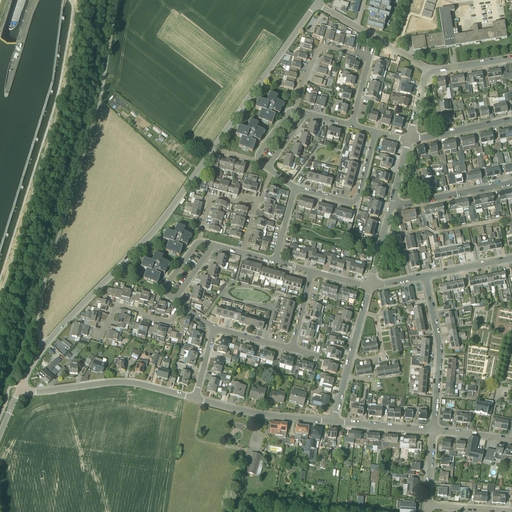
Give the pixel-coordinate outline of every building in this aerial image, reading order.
[(347,3),(335,0),(332,0),(331,6),(339,9),(340,6),(346,7),(347,3)] [(366,27),(367,27),(383,31),(387,17),(384,16),(385,11),(388,12),(391,0),(373,0),(371,7),(374,8),(373,13),(370,12),(366,27)] [(433,11),(435,6),(426,3),(424,8),(433,11)] [(444,46),(445,48),(448,48),(455,47),(455,48),(459,47),(459,46),(475,43),(475,45),(479,44),(479,43),(495,40),(495,42),(499,41),(499,39),(507,38),(504,22),(492,24),(493,30),(478,32),(477,26),(472,27),(473,33),(458,36),(457,30),(457,29),(456,23),(451,24),(449,13),(454,12),(453,8),(439,10),(441,26),(443,25),(445,33),(428,35),(429,37),(425,38),(424,36),(416,37),(415,34),(416,37),(408,39),(409,43),(412,43),(413,51),(422,50),(422,53),(423,53),(422,50),(426,49),(426,48),(436,46),(436,47),(444,46)] [(431,19),(433,13),(423,10),(421,16),(431,19)] [(323,38),(326,26),(321,25),(320,28),(315,27),(313,35),(317,36),(317,37),(323,39),(323,38)] [(331,28),(326,26),(323,38),(327,40),(327,41),(333,42),(335,34),(336,30),(331,28)] [(342,45),(345,34),(346,33),(345,33),(342,32),(340,32),(340,35),(335,34),(333,42),(337,43),(337,44),(342,45)] [(345,34),(342,45),(347,46),(347,47),(352,49),(356,37),(350,35),(345,34)] [(299,48),(300,48),(307,50),(311,51),(312,48),(311,48),(313,41),(305,39),(304,44),(300,43),(299,48)] [(295,54),(294,58),(302,60),(306,61),(307,57),(305,57),(307,50),(300,48),(298,53),(295,52),(295,54)] [(320,64),(328,66),(333,67),(335,62),(332,61),(333,56),(325,54),(324,59),(323,58),(322,60),(321,60),(320,64)] [(356,59),(350,58),(348,57),(346,64),(350,65),(349,69),(357,71),(359,64),(355,63),(356,59)] [(289,61),(289,63),(282,61),(281,64),(288,66),(288,67),(289,67),(298,69),(300,70),(301,66),(300,66),(302,60),(294,58),(292,62),(289,61)] [(375,69),(383,71),(384,68),(387,69),(389,62),(382,60),(383,60),(382,63),(377,62),(375,69)] [(328,66),(320,64),(319,68),(318,68),(318,70),(317,70),(316,73),(324,75),(329,77),(330,72),(327,71),(328,66)] [(285,71),(284,73),(284,76),(287,77),(295,79),(296,80),(297,76),(296,76),(298,69),(289,67),(288,72),(285,71)] [(376,80),(383,82),(384,78),(382,77),(383,71),(375,69),(373,76),(377,77),(376,80)] [(495,81),(501,80),(500,69),(499,69),(499,70),(493,71),(495,78),(495,81)] [(402,70),(401,74),(400,81),(402,82),(409,83),(410,80),(409,79),(411,72),(402,70)] [(489,82),(495,81),(495,78),(493,71),(487,72),(487,71),(488,79),(485,79),(487,88),(490,87),(489,85),(489,82)] [(343,83),(346,84),(345,84),(353,86),(355,79),(349,77),(350,73),(344,72),(342,77),(344,78),(343,83)] [(475,74),(476,81),(477,84),(483,83),(484,88),(487,88),(485,79),(482,80),(481,72),(481,73),(475,74)] [(323,80),(324,75),(316,73),(315,78),(314,77),(313,79),(312,79),(311,83),(324,86),(326,81),(323,80)] [(470,85),(471,85),(477,84),(476,81),(475,74),(469,75),(469,74),(468,74),(470,85)] [(457,77),(458,84),(458,88),(459,88),(458,87),(465,86),(465,91),(468,91),(467,85),(467,82),(464,83),(463,75),(463,76),(457,77)] [(295,79),(287,77),(286,82),(282,81),(281,86),(293,90),(294,86),(293,86),(295,79)] [(458,88),(458,84),(457,77),(451,78),(450,77),(452,88),(449,88),(451,99),(454,98),(452,89),(458,88)] [(449,88),(446,89),(445,88),(446,88),(444,79),(442,79),(437,80),(438,88),(442,88),(442,92),(446,92),(447,99),(451,99),(449,88)] [(369,90),(378,92),(381,93),(382,86),(383,83),(383,82),(376,80),(375,83),(371,83),(369,90)] [(409,83),(402,82),(401,85),(402,85),(400,92),(410,95),(412,87),(408,86),(409,83)] [(348,88),(341,86),(339,94),(343,95),(342,99),(349,101),(351,93),(347,92),(348,88)] [(372,98),(371,101),(378,103),(380,96),(377,95),(378,92),(369,90),(368,97),(372,98)] [(316,96),(317,93),(314,92),(312,92),(311,95),(306,94),(304,102),(308,103),(308,104),(314,105),(314,104),(316,96)] [(283,104),(276,101),(278,97),(270,94),(267,103),(259,100),(255,109),(261,111),(259,120),(272,125),(275,116),(274,116),(275,113),(279,114),(283,104)] [(321,98),(316,96),(314,104),(319,106),(318,107),(324,108),(327,96),(322,94),(321,98)] [(409,100),(402,99),(402,96),(396,94),(394,101),(399,102),(399,106),(407,108),(409,100)] [(508,99),(508,96),(507,94),(504,95),(505,101),(499,102),(499,105),(501,114),(507,112),(506,104),(509,104),(509,103),(509,102),(508,99)] [(487,108),(490,107),(488,98),(485,98),(485,103),(483,103),(484,106),(479,107),(479,104),(476,104),(477,109),(478,113),(480,113),(481,118),(489,116),(487,109),(487,108)] [(499,105),(499,102),(499,101),(492,103),(491,98),(488,98),(490,107),(493,106),(495,115),(501,114),(499,105)] [(337,112),(346,114),(348,107),(344,106),(345,103),(338,101),(336,106),(339,106),(337,112)] [(451,106),(448,107),(447,103),(439,104),(441,112),(451,110),(451,106)] [(387,110),(383,109),(381,114),(381,116),(383,116),(381,124),(389,126),(392,113),(386,111),(387,110)] [(476,119),(474,111),(467,113),(468,120),(476,119)] [(378,115),(378,114),(371,112),(369,121),(376,123),(378,115)] [(451,124),(450,119),(455,118),(454,115),(449,116),(441,118),(443,126),(453,123),(451,124)] [(401,129),(404,120),(396,118),(394,127),(401,129)] [(257,128),(258,124),(251,121),(247,130),(239,127),(236,136),(242,138),(239,147),(252,152),(256,143),(255,143),(256,140),(260,142),(264,131),(257,128)] [(308,129),(316,131),(318,125),(310,123),(308,129)] [(327,136),(333,137),(335,129),(329,128),(327,136)] [(315,137),(316,131),(308,129),(307,135),(310,136),(310,135),(315,137)] [(335,129),(333,137),(339,139),(341,131),(335,129)] [(506,139),(504,131),(498,132),(499,139),(497,140),(499,150),(501,149),(500,140),(506,139)] [(310,136),(307,135),(302,133),(300,139),(308,142),(310,136)] [(354,141),(363,143),(364,137),(356,135),(354,141)] [(467,138),(469,147),(475,146),(476,150),(477,154),(480,154),(478,148),(478,144),(474,144),(473,137),(467,138)] [(460,151),(461,158),(464,157),(463,151),(469,150),(469,147),(467,138),(461,139),(463,151),(460,151)] [(308,142),(300,139),(299,146),(302,146),(307,148),(308,142)] [(353,147),(361,149),(363,143),(354,141),(353,147)] [(395,151),(396,149),(397,145),(384,141),(381,152),(394,155),(395,151)] [(302,146),(299,146),(294,144),(292,150),(300,152),(302,146)] [(428,151),(428,153),(429,156),(431,155),(431,156),(437,155),(437,153),(438,153),(436,144),(429,146),(430,151),(428,151)] [(351,153),(359,155),(361,149),(353,147),(351,153)] [(423,158),(425,158),(426,161),(430,160),(429,156),(428,153),(425,154),(423,147),(416,149),(418,157),(422,156),(423,158)] [(358,161),(359,155),(351,153),(350,159),(358,161)] [(393,161),(389,160),(390,157),(381,154),(380,159),(382,160),(382,163),(383,163),(382,167),(390,169),(393,161)] [(499,154),(497,155),(496,155),(498,164),(491,165),(491,167),(493,177),(500,175),(498,165),(501,165),(499,154)] [(295,158),(290,156),(286,155),(284,161),(292,163),(295,164),(296,158),(295,158)] [(479,169),(482,169),(480,158),(477,159),(479,169),(472,170),(473,174),(475,181),(481,179),(479,169)] [(480,158),(482,169),(485,168),(487,178),(493,177),(491,167),(485,168),(483,158),(480,158)] [(292,163),(284,161),(282,167),(290,169),(292,163)] [(464,172),(461,162),(459,162),(458,162),(460,172),(453,174),(454,177),(456,184),(462,183),(460,173),(464,172)] [(350,163),(348,169),(356,171),(358,165),(350,163)] [(456,184),(454,177),(453,174),(447,175),(445,165),(444,165),(442,166),(444,176),(447,176),(448,179),(449,186),(456,184)] [(348,169),(346,175),(355,177),(356,171),(348,169)] [(423,179),(431,177),(430,170),(421,172),(423,179)] [(377,176),(376,179),(374,184),(382,186),(383,182),(387,183),(389,176),(382,174),(382,172),(376,171),(375,175),(377,176)] [(313,182),(315,174),(309,172),(307,181),(313,182)] [(242,189),(243,189),(249,191),(253,175),(249,174),(247,182),(241,180),(240,186),(240,187),(243,188),(242,189)] [(315,174),(313,182),(319,184),(321,176),(315,174)] [(473,174),(466,175),(468,182),(475,181),(473,174)] [(249,191),(256,193),(256,192),(259,193),(261,186),(256,184),(258,177),(253,175),(249,191)] [(346,175),(345,181),(353,183),(355,177),(346,175)] [(321,176),(319,184),(325,185),(327,177),(321,176)] [(327,177),(325,185),(331,187),(333,179),(327,177)] [(197,185),(201,186),(200,190),(207,192),(208,188),(207,188),(209,184),(208,184),(198,181),(197,185)] [(353,183),(345,181),(343,187),(351,189),(353,183)] [(425,190),(437,188),(436,181),(424,183),(425,190)] [(382,186),(374,184),(373,183),(372,185),(371,191),(376,192),(375,196),(383,198),(385,190),(381,189),(382,186)] [(269,194),(270,195),(269,197),(276,199),(278,194),(285,196),(286,191),(271,187),(269,194)] [(499,215),(499,212),(497,205),(494,206),(492,195),(486,197),(487,204),(488,208),(494,207),(495,212),(494,213),(495,216),(499,215)] [(275,205),(276,201),(278,202),(279,200),(276,199),(269,197),(268,201),(267,200),(266,207),(281,212),(282,207),(275,205)] [(304,209),(307,200),(300,198),(297,207),(304,209)] [(473,199),(475,209),(476,211),(482,209),(481,205),(480,198),(473,199)] [(195,199),(193,204),(186,202),(185,207),(200,211),(202,207),(202,204),(201,204),(202,201),(195,199)] [(307,200),(304,209),(311,210),(314,202),(307,200)] [(382,204),(374,202),(372,209),(380,211),(382,204)] [(447,215),(449,221),(452,220),(451,215),(457,214),(456,210),(455,203),(448,204),(450,214),(447,215)] [(317,212),(324,214),(326,206),(319,204),(317,212)] [(442,219),(441,214),(444,213),(442,205),(436,206),(436,205),(436,206),(437,214),(439,220),(442,219)] [(333,207),(326,206),(324,214),(331,215),(333,207)] [(197,221),(198,217),(199,218),(200,211),(185,207),(184,211),(191,213),(190,219),(197,221)] [(274,220),(275,214),(280,216),(280,215),(281,212),(266,207),(264,214),(265,214),(264,217),(274,220)] [(421,214),(423,223),(424,226),(427,226),(425,219),(432,218),(431,215),(430,208),(423,209),(424,213),(421,214)] [(338,209),(336,217),(343,219),(345,211),(338,209)] [(380,211),(372,209),(370,216),(378,218),(380,211)] [(345,211),(343,219),(350,221),(352,213),(345,211)] [(415,211),(408,212),(410,222),(417,220),(418,229),(421,228),(419,218),(416,219),(415,211)] [(404,223),(410,222),(408,212),(401,213),(403,221),(400,222),(402,232),(406,231),(404,223)] [(366,221),(364,227),(366,228),(375,230),(376,223),(368,221),(369,219),(367,219),(367,218),(361,217),(357,215),(356,220),(360,221),(361,220),(365,221),(366,221)] [(258,219),(257,223),(257,226),(257,229),(264,231),(265,226),(273,227),(274,223),(258,219)] [(183,244),(187,246),(191,235),(184,233),(185,228),(178,225),(174,235),(166,232),(163,240),(169,243),(165,251),(179,256),(183,248),(182,247),(183,244)] [(357,232),(356,236),(362,237),(363,234),(365,234),(364,235),(373,237),(375,230),(366,228),(364,227),(363,227),(361,233),(357,232)] [(493,239),(492,235),(491,228),(486,229),(487,236),(490,235),(491,239),(487,240),(487,241),(489,251),(495,250),(494,243),(493,239)] [(270,239),(265,237),(266,232),(264,231),(257,229),(256,232),(255,232),(254,235),(253,239),(269,243),(270,239)] [(406,245),(415,243),(418,242),(417,236),(422,235),(422,232),(416,233),(416,236),(405,239),(406,245)] [(434,260),(440,259),(439,251),(438,247),(437,243),(436,235),(432,236),(434,244),(435,244),(436,248),(435,248),(436,252),(433,253),(434,260)] [(253,239),(252,243),(251,246),(252,246),(251,249),(258,251),(260,245),(268,247),(269,243),(253,239)] [(407,251),(416,249),(415,246),(419,246),(418,242),(415,243),(406,245),(407,251)] [(290,252),(293,253),(292,257),(299,259),(301,251),(297,250),(298,245),(292,244),(290,252)] [(301,251),(299,259),(305,260),(306,256),(309,257),(311,249),(305,247),(304,252),(301,251)] [(311,262),(317,264),(319,256),(315,255),(317,250),(311,249),(309,257),(312,258),(311,262)] [(409,257),(410,263),(418,261),(422,260),(421,254),(426,253),(425,250),(419,251),(420,254),(409,257)] [(328,262),(330,254),(324,252),(323,257),(319,256),(317,264),(324,265),(325,261),(328,262)] [(161,272),(165,274),(169,263),(162,261),(163,256),(156,253),(152,263),(144,260),(141,268),(147,271),(144,279),(157,284),(161,276),(160,275),(161,272)] [(329,267),(336,269),(338,261),(335,260),(336,255),(330,254),(328,262),(331,263),(329,267)] [(217,261),(225,263),(227,257),(218,255),(217,261)] [(344,267),(347,267),(349,259),(343,258),(342,262),(338,261),(336,269),(343,270),(344,267)] [(355,274),(357,266),(354,265),(355,261),(349,259),(347,267),(349,268),(348,272),(355,274)] [(215,267),(218,268),(223,269),(225,263),(217,261),(215,267)] [(247,271),(250,263),(244,262),(241,270),(247,271)] [(253,276),(253,273),(256,265),(250,263),(247,271),(247,275),(253,276)] [(357,266),(355,274),(362,276),(365,263),(362,263),(361,267),(357,266)] [(259,274),(261,268),(262,266),(256,265),(253,273),(259,274)] [(209,272),(217,274),(218,268),(215,267),(210,266),(209,272)] [(265,278),(267,270),(261,268),(259,274),(259,276),(265,278)] [(271,279),(273,271),(267,270),(265,278),(271,279)] [(277,281),(279,273),(273,271),(271,279),(277,281)] [(217,274),(209,272),(207,278),(210,278),(215,280),(217,274)] [(279,273),(277,281),(283,283),(284,277),(285,275),(279,273)] [(201,282),(209,285),(212,286),(213,286),(215,280),(210,278),(207,278),(202,276),(201,282)] [(290,278),(284,277),(283,283),(282,284),(288,286),(290,278)] [(296,280),(290,278),(288,286),(294,288),(296,280)] [(483,287),(482,285),(480,278),(475,279),(476,286),(478,294),(480,294),(479,290),(479,288),(483,287)] [(478,294),(476,286),(475,279),(468,280),(470,288),(473,287),(474,291),(474,295),(475,295),(478,294)] [(302,281),(296,280),(294,288),(300,289),(302,281)] [(209,285),(201,282),(199,289),(202,290),(207,291),(207,290),(210,291),(212,286),(209,285)] [(328,297),(329,294),(331,287),(324,285),(323,288),(321,287),(319,294),(322,294),(322,295),(328,297)] [(447,296),(446,292),(445,285),(439,286),(440,294),(443,293),(444,297),(445,297),(446,301),(448,300),(447,296)] [(123,287),(122,293),(118,292),(116,298),(120,299),(120,300),(125,301),(128,288),(123,287)] [(202,290),(199,289),(194,287),(193,293),(201,295),(202,290)] [(338,300),(340,293),(337,292),(338,288),(337,288),(336,288),(331,287),(329,294),(336,296),(335,299),(338,300)] [(405,296),(413,294),(412,287),(404,289),(405,296)] [(116,298),(118,292),(117,292),(117,290),(107,288),(106,293),(104,292),(102,300),(106,301),(108,296),(116,298)] [(132,289),(128,288),(125,301),(129,302),(129,301),(134,302),(135,296),(131,295),(132,289)] [(142,290),(141,296),(136,295),(135,296),(134,302),(134,301),(139,302),(139,304),(143,305),(146,291),(142,290)] [(341,301),(341,298),(348,300),(350,292),(343,290),(343,293),(340,293),(338,300),(341,301)] [(149,298),(151,292),(146,291),(143,305),(147,306),(148,305),(152,306),(153,306),(153,305),(154,300),(149,298)] [(350,292),(348,300),(355,301),(357,293),(356,293),(350,292)] [(379,294),(380,301),(389,299),(387,292),(379,294)] [(204,296),(201,295),(193,293),(191,299),(202,302),(204,296)] [(403,299),(403,301),(404,304),(398,305),(399,308),(405,307),(404,304),(407,303),(415,301),(413,294),(405,296),(406,299),(403,299)] [(479,304),(475,304),(474,298),(470,299),(471,305),(474,306),(479,306),(479,304)] [(95,303),(101,305),(99,309),(99,310),(100,310),(106,311),(107,306),(108,307),(109,302),(106,301),(102,300),(96,299),(95,303)] [(380,301),(381,304),(382,308),(390,306),(389,299),(380,301)] [(163,301),(160,300),(158,306),(153,305),(153,306),(152,306),(151,311),(156,312),(156,313),(160,314),(163,301)] [(169,309),(170,304),(168,302),(163,301),(160,314),(164,315),(165,314),(170,315),(171,309),(169,309)] [(285,308),(293,310),(295,304),(287,302),(285,308)] [(313,306),(312,311),(323,314),(322,314),(324,307),(323,307),(324,304),(318,302),(317,305),(313,304),(313,306)] [(414,316),(422,314),(420,308),(413,309),(412,306),(406,307),(406,311),(408,311),(409,313),(413,312),(414,316)] [(293,310),(285,308),(282,307),(281,313),(284,314),(292,316),(293,310)] [(84,313),(86,313),(86,316),(99,319),(100,315),(99,315),(100,310),(99,310),(99,309),(93,308),(92,313),(87,312),(86,311),(84,313)] [(221,318),(223,310),(217,308),(215,316),(221,318)] [(118,319),(132,322),(133,318),(127,316),(128,311),(122,310),(121,315),(119,314),(118,319)] [(228,311),(225,310),(223,310),(221,318),(227,319),(229,311),(228,311)] [(235,313),(229,311),(227,319),(233,321),(235,313)] [(323,314),(312,311),(310,318),(313,319),(313,322),(322,324),(321,324),(322,321),(321,320),(323,314)] [(383,312),(383,313),(384,319),(392,318),(391,311),(383,312)] [(342,323),(343,320),(350,322),(352,314),(343,312),(342,317),(336,316),(335,321),(342,323)] [(444,314),(446,320),(453,319),(458,318),(457,312),(444,314)] [(241,314),(235,313),(233,321),(239,322),(241,316),(241,314)] [(292,316),(284,314),(282,319),(290,322),(292,316)] [(407,323),(415,321),(423,320),(422,314),(414,316),(411,316),(411,319),(406,321),(407,323)] [(85,320),(84,325),(89,327),(96,328),(97,323),(98,323),(99,319),(86,316),(85,320)] [(245,326),(247,318),(241,316),(239,322),(239,324),(245,326)] [(183,331),(186,331),(187,332),(188,331),(190,322),(191,319),(186,318),(186,319),(181,318),(180,320),(178,320),(177,323),(181,324),(180,330),(183,331)] [(245,326),(251,327),(253,319),(247,318),(245,326)] [(384,319),(385,323),(385,326),(393,325),(392,318),(384,319)] [(131,326),(132,322),(118,319),(117,323),(119,323),(117,328),(120,329),(127,330),(128,326),(131,326)] [(251,327),(257,329),(259,321),(253,319),(251,327)] [(290,322),(282,319),(281,325),(289,328),(290,322)] [(265,323),(259,321),(257,329),(263,331),(265,323)] [(342,323),(335,321),(334,326),(340,328),(339,333),(346,335),(348,327),(342,326),(342,323)] [(193,323),(190,322),(188,331),(190,331),(189,338),(192,339),(201,341),(203,335),(197,333),(197,331),(192,329),(193,323)] [(322,324),(313,322),(312,324),(308,323),(308,325),(307,330),(314,332),(316,326),(321,327),(322,324)] [(84,325),(75,323),(72,336),(76,337),(76,338),(77,338),(80,338),(81,335),(87,336),(89,327),(84,325)] [(137,337),(138,337),(141,338),(144,325),(140,324),(139,325),(135,323),(133,332),(137,334),(137,337)] [(454,325),(447,326),(448,332),(455,331),(455,328),(459,327),(459,326),(463,325),(463,323),(458,324),(454,325)] [(144,325),(141,338),(145,339),(147,333),(152,335),(153,331),(152,331),(153,328),(148,327),(149,326),(144,325)] [(157,332),(156,338),(160,339),(163,326),(159,325),(158,326),(154,325),(153,328),(152,331),(153,331),(157,332)] [(289,328),(281,325),(279,331),(287,334),(289,328)] [(106,335),(119,338),(120,334),(119,333),(120,329),(117,328),(116,328),(110,326),(108,331),(107,331),(106,335)] [(164,342),(164,340),(166,335),(170,336),(170,338),(172,332),(172,329),(167,328),(168,327),(163,326),(160,339),(160,341),(164,342)] [(424,326),(416,327),(417,331),(409,332),(410,336),(418,336),(418,333),(425,332),(424,326)] [(185,336),(186,331),(183,331),(180,330),(179,334),(172,332),(170,338),(178,340),(177,346),(181,347),(183,335),(185,336)] [(313,339),(314,332),(307,330),(305,337),(308,338),(308,341),(314,343),(314,339),(313,339)] [(390,331),(391,338),(403,336),(402,333),(399,333),(398,330),(390,331)] [(339,336),(331,334),(329,333),(328,340),(329,340),(335,342),(334,346),(343,348),(344,341),(338,339),(339,336)] [(106,340),(105,344),(111,346),(113,341),(118,342),(119,338),(106,335),(105,339),(106,340)] [(403,336),(391,338),(392,346),(401,345),(400,341),(404,340),(403,336)] [(57,339),(53,344),(59,349),(63,343),(57,339)] [(185,344),(184,347),(192,349),(193,346),(199,348),(201,341),(192,339),(191,345),(185,344)] [(220,339),(219,346),(227,348),(229,342),(220,339)] [(369,342),(369,343),(362,344),(363,353),(370,352),(369,342)] [(377,342),(369,343),(369,342),(370,352),(378,351),(377,342)] [(238,350),(238,351),(235,359),(239,360),(240,354),(247,356),(249,347),(243,345),(241,351),(238,350)] [(392,346),(393,350),(393,353),(402,352),(401,345),(392,346)] [(223,354),(222,357),(231,360),(232,356),(229,355),(230,352),(227,352),(227,348),(219,346),(217,352),(223,354)] [(196,361),(198,354),(192,353),(192,349),(184,347),(183,350),(189,352),(187,359),(196,361)] [(255,364),(257,356),(254,355),(256,349),(249,347),(247,356),(253,357),(252,360),(252,363),(255,364)] [(341,354),(337,352),(338,349),(328,347),(326,353),(331,354),(330,359),(339,361),(341,354)] [(141,353),(135,350),(131,358),(136,361),(141,353)] [(257,356),(255,364),(258,365),(260,359),(266,361),(269,352),(262,350),(261,352),(258,351),(257,356)] [(273,363),(271,369),(274,369),(277,361),(273,360),(275,354),(269,352),(266,361),(273,363)] [(151,364),(156,366),(160,355),(155,354),(151,364)] [(94,358),(90,355),(85,363),(89,366),(94,358)] [(288,357),(282,356),(281,356),(280,362),(277,361),(274,369),(278,370),(279,364),(286,366),(288,357)] [(213,365),(222,368),(224,361),(230,363),(231,360),(222,357),(221,361),(215,359),(213,365)] [(294,359),(288,357),(286,366),(292,368),(290,374),(294,375),(295,371),(296,366),(293,365),(294,359)] [(167,360),(167,359),(165,359),(164,358),(161,370),(159,369),(157,378),(162,379),(167,359),(167,360)] [(416,358),(416,361),(412,361),(412,366),(419,366),(419,364),(427,365),(428,359),(420,358),(416,358)] [(54,368),(57,366),(59,363),(55,359),(49,365),(51,367),(46,372),(44,370),(44,371),(43,370),(42,372),(39,376),(44,380),(54,368)] [(89,366),(89,367),(92,368),(91,371),(96,372),(97,370),(103,372),(106,364),(102,363),(103,361),(96,359),(95,359),(94,359),(89,366)] [(170,360),(167,360),(167,359),(162,379),(167,380),(169,372),(167,371),(170,360)] [(178,363),(177,366),(185,369),(186,365),(194,367),(196,361),(187,359),(186,365),(178,363)] [(124,371),(124,360),(115,360),(115,366),(118,366),(118,371),(124,371)] [(138,360),(137,365),(136,372),(143,374),(144,367),(147,367),(148,362),(138,360)] [(297,380),(299,370),(305,371),(307,363),(298,360),(296,366),(295,371),(294,375),(293,379),(297,380)] [(338,367),(333,365),(334,362),(324,360),(322,367),(328,368),(327,371),(326,371),(336,374),(338,367)] [(78,374),(78,367),(73,367),(74,363),(70,363),(69,364),(69,367),(70,367),(70,374),(78,374)] [(314,364),(307,363),(305,371),(312,373),(311,374),(314,375),(316,369),(313,368),(314,364)] [(217,377),(225,379),(226,376),(221,374),(222,368),(213,365),(212,372),(218,374),(217,377)] [(364,375),(363,365),(363,367),(355,368),(357,376),(364,375)] [(363,365),(364,375),(372,373),(370,365),(363,367),(363,365)] [(392,375),(391,367),(391,365),(390,365),(391,367),(384,368),(383,366),(383,368),(385,376),(392,375)] [(185,369),(177,366),(176,369),(182,371),(180,378),(189,380),(191,373),(184,372),(185,369)] [(398,366),(391,367),(392,375),(400,374),(398,366)] [(53,378),(58,372),(54,368),(44,380),(48,384),(53,378)] [(377,378),(385,376),(383,368),(376,369),(377,378)] [(322,387),(331,390),(332,387),(334,380),(328,378),(328,375),(322,374),(321,379),(324,380),(322,387)] [(225,382),(225,379),(217,377),(216,380),(210,378),(208,385),(217,388),(219,381),(225,382)] [(187,386),(189,380),(180,378),(178,384),(187,386)] [(231,386),(232,384),(230,383),(228,390),(230,391),(229,395),(236,396),(236,395),(243,397),(245,388),(238,386),(239,384),(233,382),(231,386)] [(208,385),(207,391),(215,394),(217,388),(208,385)] [(257,389),(252,387),(249,398),(256,400),(257,399),(263,400),(265,391),(257,389)] [(303,407),(306,394),(292,390),(290,401),(296,403),(297,402),(299,403),(298,405),(303,407)] [(283,404),(285,394),(279,392),(278,394),(272,393),(272,391),(269,401),(276,403),(276,402),(283,404)] [(358,403),(355,403),(357,396),(351,395),(350,402),(352,403),(352,406),(350,414),(357,415),(358,403)] [(320,399),(314,398),(311,406),(319,408),(319,407),(322,407),(322,408),(326,409),(329,397),(322,396),(321,399),(320,399)] [(385,406),(388,407),(387,418),(394,419),(394,410),(395,405),(389,405),(389,396),(386,396),(386,400),(385,406)] [(358,403),(357,415),(363,416),(364,408),(365,402),(362,401),(362,404),(358,403)] [(489,402),(489,406),(484,405),(484,402),(482,402),(481,404),(476,403),(474,413),(490,416),(491,411),(492,406),(493,404),(493,402),(489,402)] [(413,405),(412,407),(412,411),(406,410),(405,419),(412,419),(413,416),(416,417),(416,409),(416,407),(417,405),(413,405)] [(416,407),(416,409),(416,417),(419,417),(418,420),(426,420),(427,412),(427,408),(416,407)] [(450,409),(450,413),(443,412),(443,413),(443,415),(442,421),(450,422),(450,417),(453,417),(454,409),(450,409)] [(463,415),(458,414),(459,410),(454,409),(453,417),(456,418),(456,422),(463,423),(463,415)] [(469,411),(469,415),(463,415),(463,423),(470,424),(470,418),(473,419),(474,412),(469,411)] [(500,430),(503,418),(493,416),(492,423),(495,424),(494,428),(500,430)] [(511,422),(511,419),(503,418),(500,430),(507,431),(508,426),(511,427),(511,422)] [(271,422),(270,430),(270,434),(283,436),(282,438),(282,444),(285,445),(285,444),(287,424),(286,424),(284,424),(282,424),(271,422)] [(300,443),(301,440),(302,426),(296,425),(295,437),(294,438),(290,437),(290,438),(286,438),(287,424),(285,444),(290,444),(290,443),(294,444),(294,440),(298,440),(298,442),(300,443)] [(311,440),(307,440),(309,427),(302,426),(301,440),(300,443),(301,440),(307,441),(306,446),(305,446),(304,450),(306,452),(309,453),(311,440)] [(315,449),(316,442),(314,442),(314,440),(315,440),(315,438),(317,438),(316,441),(320,441),(321,430),(312,428),(311,437),(311,440),(309,453),(309,455),(313,455),(314,449),(315,449)] [(335,443),(336,436),(337,430),(329,429),(327,449),(329,449),(331,449),(332,447),(335,447),(336,443),(335,443)] [(345,438),(343,449),(345,449),(346,449),(347,444),(354,444),(355,432),(348,432),(348,438),(345,438)] [(354,444),(362,445),(362,446),(363,446),(363,440),(361,440),(361,433),(355,432),(354,444)] [(366,440),(363,440),(363,446),(366,446),(366,450),(372,450),(373,434),(367,434),(366,440)] [(381,450),(382,441),(379,441),(380,435),(373,434),(372,450),(372,446),(377,446),(377,450),(381,450)] [(384,442),(382,441),(381,450),(381,451),(390,451),(390,448),(391,436),(385,435),(384,442)] [(391,436),(390,448),(399,449),(400,443),(397,443),(398,436),(391,436)] [(400,443),(399,449),(408,449),(410,437),(403,437),(403,443),(400,443)] [(416,438),(410,437),(408,449),(421,451),(421,447),(419,447),(419,444),(418,444),(416,444),(416,438)] [(477,440),(468,438),(464,458),(481,461),(483,453),(474,451),(477,440)] [(449,451),(453,451),(454,444),(450,444),(451,441),(442,440),(441,451),(449,451)] [(457,444),(454,444),(453,451),(452,457),(455,457),(456,452),(464,453),(465,443),(457,442),(457,444)] [(497,446),(496,451),(487,449),(485,457),(494,459),(498,460),(501,461),(501,460),(502,455),(503,450),(504,448),(504,447),(497,446)] [(508,461),(508,460),(511,460),(511,448),(507,447),(507,448),(504,448),(503,450),(502,455),(501,460),(508,461)] [(255,475),(257,475),(256,479),(260,480),(262,473),(260,472),(263,463),(262,462),(264,457),(261,456),(261,455),(252,453),(246,473),(255,475)] [(445,466),(445,469),(453,470),(454,463),(449,463),(450,459),(441,458),(440,466),(445,466)] [(403,475),(407,475),(414,476),(415,472),(420,472),(420,464),(412,463),(411,469),(407,469),(407,471),(404,471),(403,475)] [(453,470),(445,469),(445,474),(440,473),(439,481),(448,482),(448,476),(452,477),(453,470)] [(406,496),(412,496),(412,494),(416,494),(416,490),(417,480),(408,479),(408,485),(405,485),(405,489),(403,489),(402,495),(406,496)] [(468,501),(469,493),(468,493),(469,491),(472,491),(472,490),(472,484),(469,483),(468,489),(460,488),(459,490),(459,500),(461,500),(468,501)] [(451,497),(451,489),(459,490),(460,488),(460,487),(452,486),(444,485),(444,489),(438,489),(438,496),(442,497),(443,497),(446,497),(451,497)] [(412,500),(403,499),(402,504),(400,504),(398,511),(412,511),(414,503),(412,502),(412,500)]
